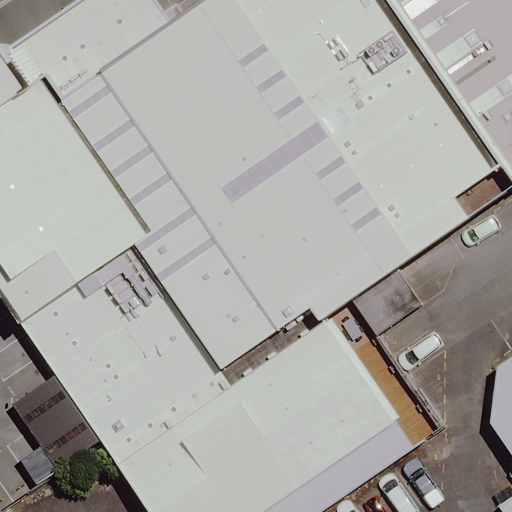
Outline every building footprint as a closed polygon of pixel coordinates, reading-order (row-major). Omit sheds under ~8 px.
[(510,178),(385,0),(211,0),(47,114),(0,46),(0,284),(158,511),(329,511),(410,456),(312,316),(510,178)] [(176,0),(55,0),(25,20),(64,81),(180,5),(176,0)] [(511,0),(407,0),(511,148),(511,0)] [(507,475),(511,471),(511,323),(482,343),(471,423),(507,475)] [(511,511),(511,471),(507,475),(491,485),(509,511),(511,511)]
